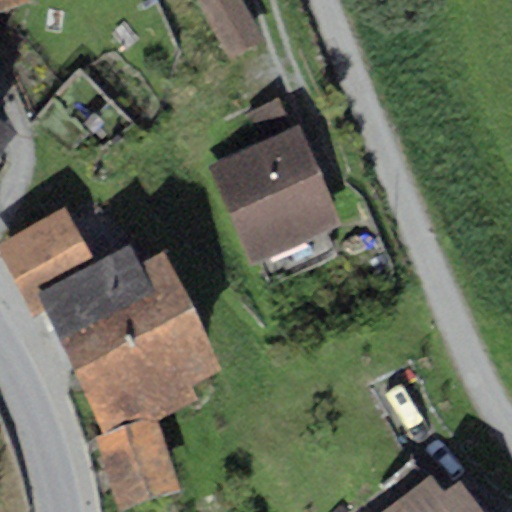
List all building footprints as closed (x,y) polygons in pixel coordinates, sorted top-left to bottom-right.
[(0,0),(0,9),(29,0),(0,0)] [(243,0),(198,0),(233,60),(267,40),(243,0)] [(241,120),(252,147),(291,132),(281,105),(241,120)] [(0,151),(17,127),(0,114),(0,151)] [(294,132),(214,166),(251,253),(331,218),(294,132)] [(67,206),(0,239),(0,254),(31,316),(43,310),(72,366),(192,306),(164,250),(141,262),(131,242),(94,260),(67,206)] [(192,306),(72,366),(105,432),(91,439),(116,511),(181,486),(158,419),(198,399),(190,383),(222,367),(192,306)] [(431,474),(378,511),(479,511),(457,481),(443,492),(431,474)]
